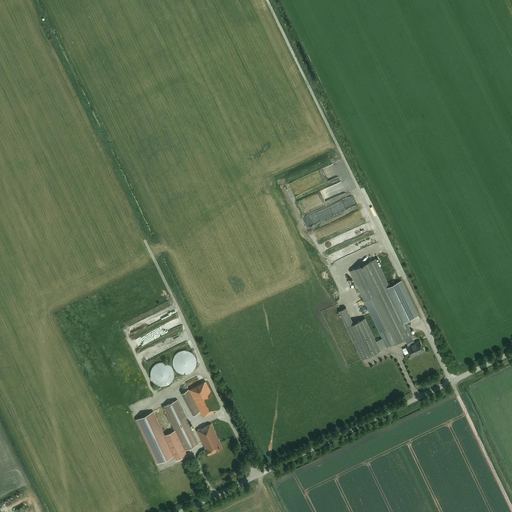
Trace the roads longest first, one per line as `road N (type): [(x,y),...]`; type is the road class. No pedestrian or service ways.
road 1 (unclassified): [(182,511),(511,354)]
road 2 (unknown): [(450,383),(511,509)]
